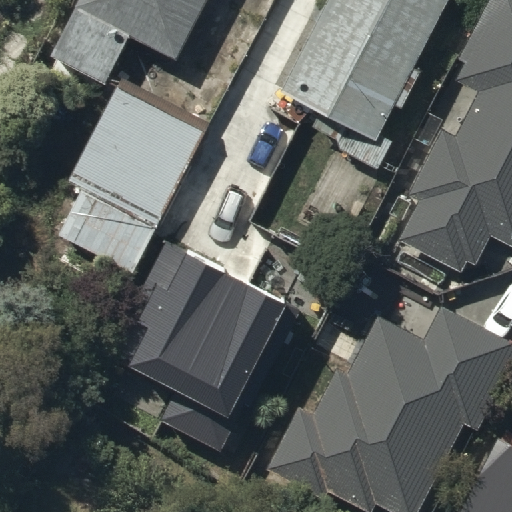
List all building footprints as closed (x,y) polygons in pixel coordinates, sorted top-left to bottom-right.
[(75,0),(59,31),(104,53),(126,9),(178,36),(196,0),(75,0)] [(314,0),(276,72),(366,119),(428,0),(314,0)] [(511,0),(490,0),(460,58),(473,65),(464,81),(487,93),(459,147),(447,140),(418,195),(429,200),(407,241),(462,269),(467,260),(477,265),(492,235),(511,245),(511,0)] [(197,115),(116,74),(69,166),(81,172),(57,220),(126,255),(197,115)] [(282,307),(163,245),(126,316),(146,327),(127,363),(175,388),(161,414),(221,445),(235,419),(225,414),(282,307)] [(295,395),(261,456),(318,488),(323,478),(363,500),(368,490),(401,508),(457,408),(470,415),(511,340),(511,334),(439,293),(420,327),(376,302),(342,362),(331,356),(307,403),(295,395)] [(511,511),(511,427),(496,420),(448,511),(511,511)]
